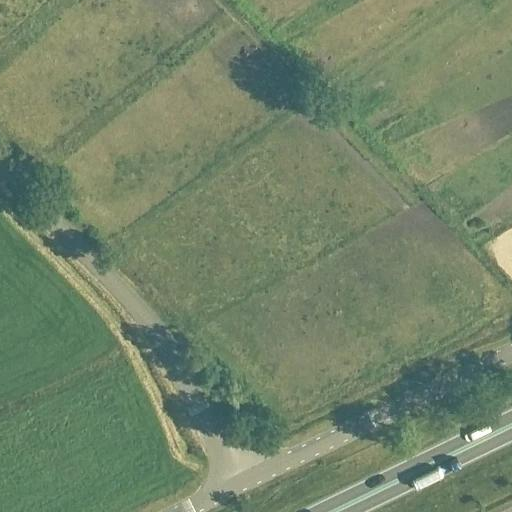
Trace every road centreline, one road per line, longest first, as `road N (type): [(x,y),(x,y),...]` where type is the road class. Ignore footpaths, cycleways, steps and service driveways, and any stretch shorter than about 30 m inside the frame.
road 1 (unclassified): [(237,485),(160,342),(0,170)]
road 2 (unclassified): [(237,485),(511,353)]
road 3 (trunk): [(336,511),(511,427)]
